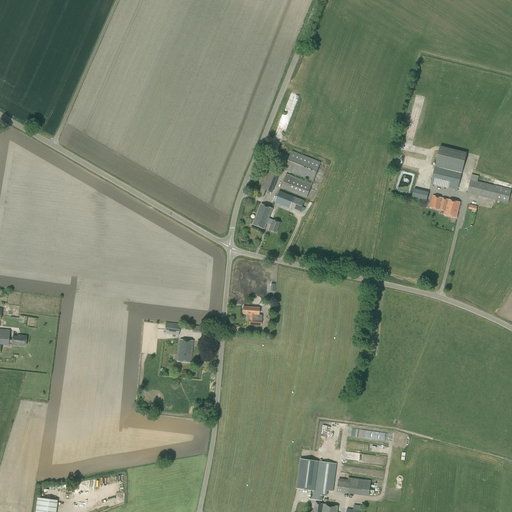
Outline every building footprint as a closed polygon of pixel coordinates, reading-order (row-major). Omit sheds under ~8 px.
[(457,191),(463,170),(467,153),(440,146),(436,163),(431,184),(457,191)] [(313,181),(321,162),(292,150),(284,170),(313,181)] [(273,192),(279,176),(268,171),(258,195),(264,197),(266,190),(273,192)] [(307,198),(312,184),(286,173),(281,188),(307,198)] [(508,203),(511,190),(478,181),(479,176),(472,174),(467,193),(508,203)] [(412,189),(411,198),(427,201),(428,191),(412,189)] [(300,212),(305,201),(279,191),(275,202),(300,212)] [(456,218),(460,202),(433,195),(430,208),(445,211),(444,215),(456,218)] [(261,204),(253,225),(265,229),(267,224),(269,218),(273,209),(261,204)] [(280,223),(269,218),(267,224),(271,225),(269,230),(276,233),(280,223)] [(259,307),(243,306),(242,314),(250,315),(249,325),(261,326),(261,321),(262,321),(262,315),(259,315),(259,307)] [(164,334),(179,335),(180,324),(166,322),(164,334)] [(205,334),(205,327),(193,325),(192,332),(205,334)] [(21,346),(25,346),(27,336),(21,335),(21,336),(13,336),(12,339),(9,339),(10,330),(0,329),(0,354),(0,355),(1,345),(8,346),(8,345),(12,345),(21,346)] [(180,340),(177,361),(191,363),(193,341),(180,340)] [(359,437),(366,438),(367,434),(371,435),(372,432),(360,430),(359,437)] [(333,492),(337,464),(301,459),(297,489),(312,491),(311,500),(322,501),(323,490),(333,492)] [(348,478),(348,482),(338,481),(337,492),(344,493),(358,495),(369,496),(371,481),(348,478)] [(55,511),(57,500),(37,497),(35,511),(55,511)] [(340,511),(341,507),(315,503),(313,511),(340,511)]
